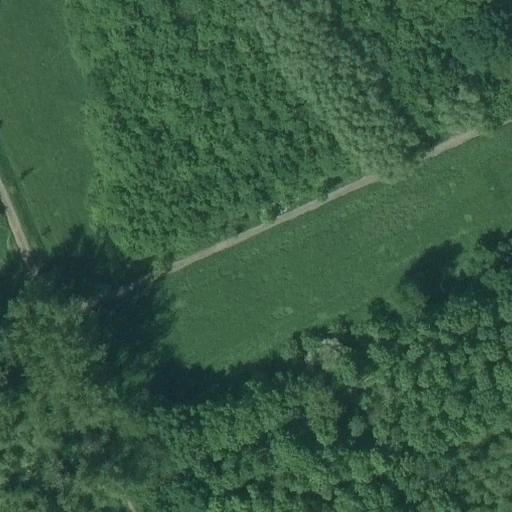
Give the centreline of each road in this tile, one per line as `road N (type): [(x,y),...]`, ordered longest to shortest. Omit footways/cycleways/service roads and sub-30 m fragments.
road 1 (track): [(511,118),(56,318)]
road 2 (track): [(136,511),(56,318)]
road 3 (track): [(56,318),(0,185)]
